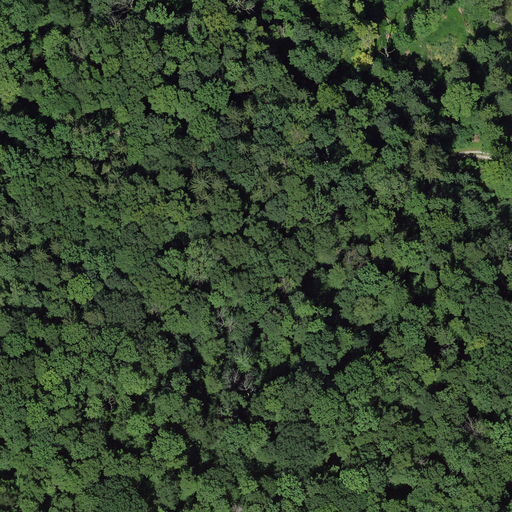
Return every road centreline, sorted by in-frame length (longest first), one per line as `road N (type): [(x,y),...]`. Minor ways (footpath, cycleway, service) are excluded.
road 1 (track): [(276,0),(280,67),(300,99),(124,140),(60,230),(0,269)]
road 2 (track): [(300,99),(330,111),(399,167),(485,156),(511,169)]
